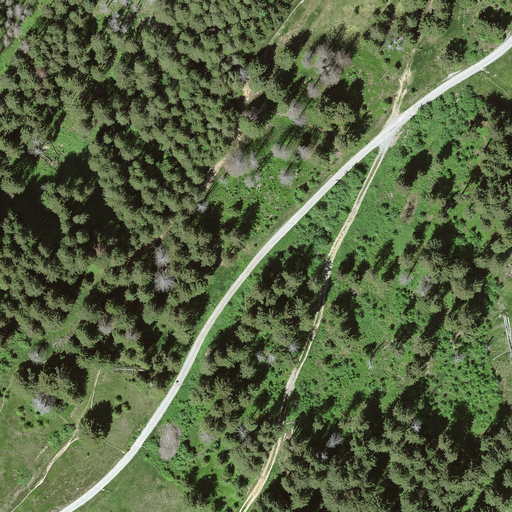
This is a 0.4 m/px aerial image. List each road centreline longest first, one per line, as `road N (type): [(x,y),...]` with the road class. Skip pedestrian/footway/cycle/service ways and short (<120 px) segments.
road 1 (track): [(478,66),(389,131),(251,265),(206,324),(129,458),(65,511)]
road 2 (track): [(243,511),(283,421),(337,243),(389,131)]
road 3 (track): [(435,0),(389,131)]
